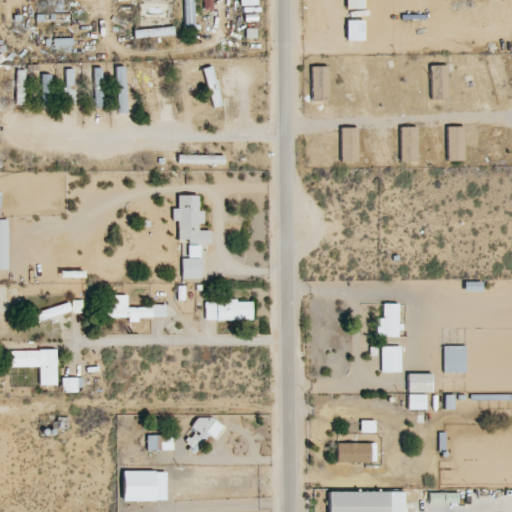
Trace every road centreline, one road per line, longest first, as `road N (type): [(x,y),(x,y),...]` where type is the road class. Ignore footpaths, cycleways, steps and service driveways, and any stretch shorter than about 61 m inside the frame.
road 1 (residential): [(286,0),(293,511)]
road 2 (residential): [(287,63),(48,59)]
road 3 (residential): [(292,446),(511,441)]
road 4 (residential): [(289,341),(73,340)]
